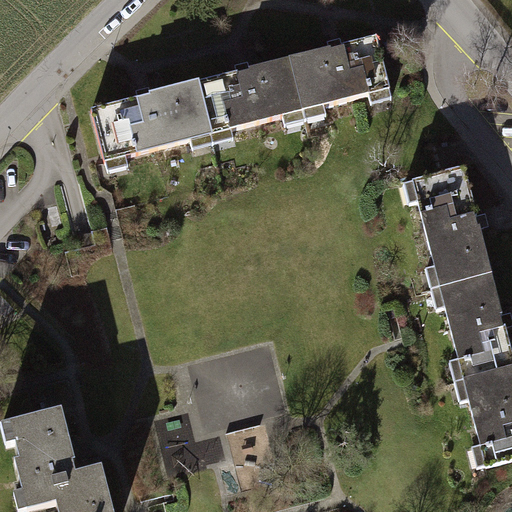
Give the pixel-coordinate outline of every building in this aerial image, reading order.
[(391,100),(376,38),(277,62),(293,125),(391,100)] [(293,125),(277,62),(179,87),(195,149),(293,125)] [(195,149),(179,87),(81,111),(97,173),(195,149)] [(459,176),(405,191),(431,286),(486,272),(459,176)] [(486,272),(431,286),(457,382),(511,367),(486,272)] [(511,368),(511,367),(457,382),(483,478),(511,470),(511,368)] [(63,415),(0,428),(0,435),(4,453),(14,451),(17,464),(13,465),(20,498),(12,499),(14,511),(48,511),(58,510),(58,511),(110,511),(102,473),(76,479),(63,415)]
